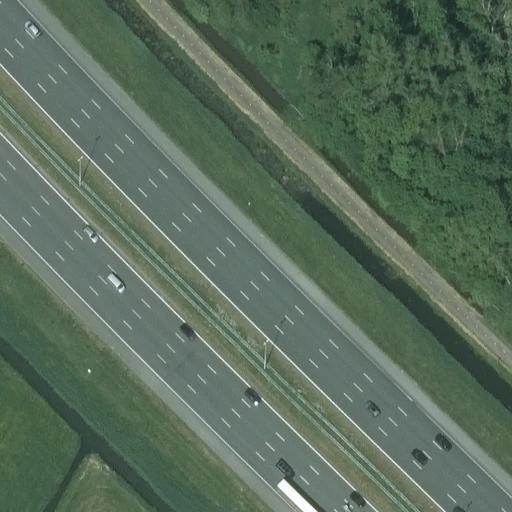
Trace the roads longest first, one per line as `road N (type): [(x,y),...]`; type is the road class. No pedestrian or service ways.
road 1 (motorway): [(485,511),(144,178),(0,22)]
road 2 (motorway): [(0,174),(338,511)]
